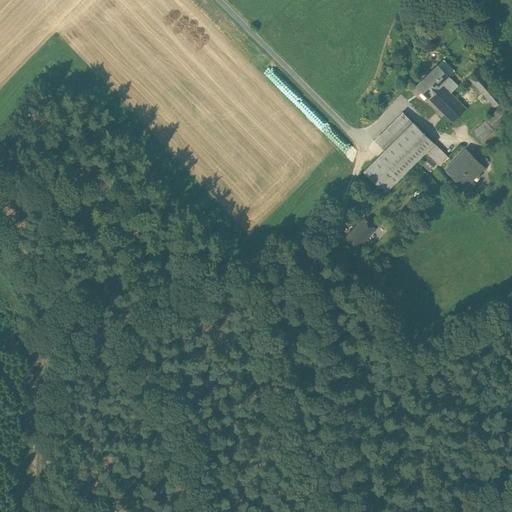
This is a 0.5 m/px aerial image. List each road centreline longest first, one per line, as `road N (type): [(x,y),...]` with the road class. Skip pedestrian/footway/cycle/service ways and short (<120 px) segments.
road 1 (track): [(299,282),(229,279),(144,310),(108,334),(155,375),(181,425),(185,464),(228,511)]
road 2 (track): [(356,511),(333,427),(323,336),(299,282),(356,177),(362,142)]
road 3 (track): [(44,511),(40,436),(58,299),(15,257),(0,226)]
